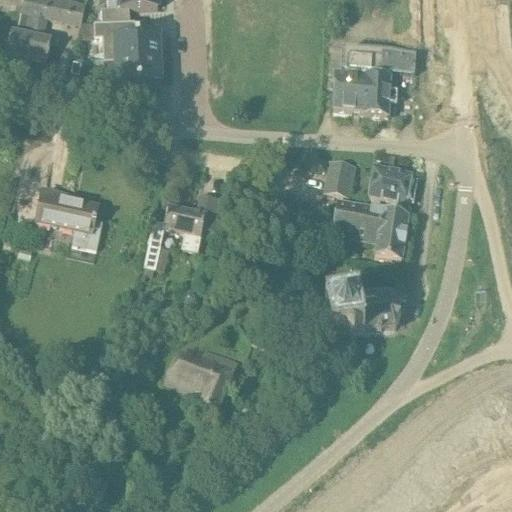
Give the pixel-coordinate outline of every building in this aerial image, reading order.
[(23,0),(16,38),(10,36),(5,60),(21,63),(22,62),(46,67),(51,45),(42,43),(46,25),(78,32),(83,8),(42,0),(23,0)] [(118,0),(119,14),(100,15),(101,28),(129,27),(128,15),(157,14),(156,0),(118,0)] [(101,28),(93,28),(94,44),(102,43),(102,67),(115,66),(115,65),(162,64),(161,48),(158,48),(158,40),(135,41),(134,27),(129,27),(101,28)] [(414,60),(341,57),(340,77),(359,78),(358,85),(334,83),(332,119),(361,121),(361,122),(389,124),(391,84),(388,84),(389,79),(413,81),(414,60)] [(162,64),(115,65),(115,66),(116,89),(120,89),(120,92),(135,92),(135,89),(160,88),(159,79),(163,79),(162,64)] [(81,69),(73,67),(71,79),(79,81),(81,69)] [(355,171),(328,166),(322,199),(349,205),(355,171)] [(373,173),(367,206),(405,213),(411,180),(373,173)] [(79,204),(42,196),(35,229),(74,237),(71,253),(96,258),(102,228),(94,226),(97,212),(78,208),(79,204)] [(167,212),(163,229),(152,226),(146,250),(148,250),(142,274),(156,277),(161,253),(160,252),(163,236),(184,240),(180,255),(197,259),(200,244),(202,235),(216,237),(223,206),(199,201),(195,218),(167,212)] [(374,262),(400,267),(408,221),(382,217),(382,216),(370,214),(337,208),(331,242),(375,249),(373,261),(374,262)] [(322,314),(329,348),(363,341),(376,338),(376,340),(381,339),(380,337),(395,335),(403,307),(386,302),(374,304),(374,303),(368,305),(368,306),(357,308),(357,307),(322,314)] [(205,356),(201,355),(192,351),(179,383),(168,379),(163,390),(191,401),(192,402),(201,406),(199,411),(217,418),(234,378),(233,377),(237,369),(205,356)] [(124,379),(118,380),(100,403),(120,418),(137,394),(136,389),(124,379)]
